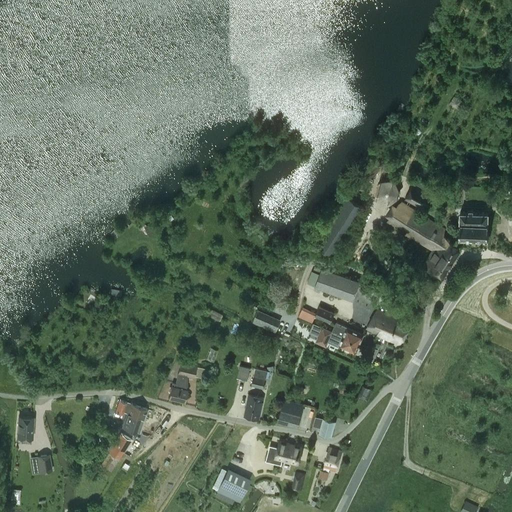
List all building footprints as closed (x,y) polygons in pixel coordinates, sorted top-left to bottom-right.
[(365,190),(381,167),(370,159),(354,182),(365,190)] [(375,195),(388,205),(400,195),(395,181),(379,181),(375,195)] [(422,208),(431,192),(413,183),(405,198),(422,208)] [(334,254),(364,208),(346,196),(316,243),(334,254)] [(501,213),(508,213),(511,213),(511,200),(511,201),(511,203),(508,203),(501,203),(501,213)] [(441,278),(460,249),(444,237),(444,229),(403,202),(399,204),(386,222),(411,238),(412,235),(433,249),(423,264),(441,278)] [(488,240),(488,212),(473,212),(473,210),(469,210),(469,212),(460,211),(459,239),(488,240)] [(360,281),(322,267),(315,286),(353,299),(360,281)] [(120,298),(121,291),(112,289),(111,296),(120,298)] [(98,298),(93,307),(99,310),(105,301),(98,298)] [(298,316),(312,322),(316,312),(303,306),(298,316)] [(316,315),(330,321),(334,313),(319,306),(316,315)] [(410,319),(414,311),(405,307),(401,316),(410,319)] [(208,316),(219,320),(222,314),(211,309),(208,316)] [(252,321),(276,332),(281,319),(260,310),(258,309),(256,312),(253,319),(252,321)] [(393,329),(399,320),(377,309),(366,329),(377,334),(382,326),(385,328),(386,326),(393,329)] [(382,326),(377,334),(400,345),(411,325),(399,320),(393,329),(386,326),(385,328),(382,326)] [(332,331),(359,343),(363,334),(336,322),(332,331)] [(355,352),(359,343),(332,331),(323,327),(316,341),(326,345),(328,341),(339,346),(339,345),(355,352)] [(206,359),(214,361),(218,350),(210,347),(206,359)] [(181,361),(178,373),(176,383),(172,382),(169,398),(184,402),(187,389),(187,376),(194,377),(196,365),(181,361)] [(240,366),(237,377),(247,379),(250,368),(240,366)] [(264,387),(268,370),(256,367),(252,385),(264,387)] [(363,385),(358,398),(368,402),(374,390),(363,385)] [(259,419),(263,397),(249,394),(244,416),(259,419)] [(298,427),(304,404),(284,399),(277,421),(298,427)] [(128,409),(127,412),(123,426),(140,432),(147,408),(131,403),(130,403),(119,400),(115,411),(123,413),(125,408),(128,409)] [(33,438),(34,416),(18,415),(16,437),(33,438)] [(319,433),(322,417),(316,415),(312,431),(319,433)] [(331,437),(336,422),(323,418),(319,433),(331,437)] [(121,433),(113,445),(123,452),(131,439),(121,433)] [(302,447),(279,441),(277,448),(270,446),(266,460),(281,464),(282,459),(298,463),(302,447)] [(123,452),(113,445),(95,473),(105,479),(111,471),(123,452)] [(329,447),(323,467),(323,469),(321,468),(318,476),(327,479),(329,471),(329,469),(336,471),(341,451),(329,447)] [(49,454),(37,456),(40,472),(51,470),(49,454)] [(239,501),(250,479),(228,468),(217,490),(239,501)] [(296,473),(292,489),(300,490),(303,475),(296,473)] [(475,511),(478,507),(465,501),(461,510),(464,511),(475,511)]
